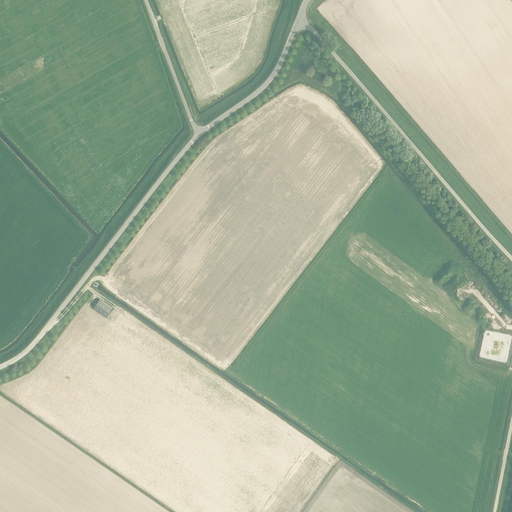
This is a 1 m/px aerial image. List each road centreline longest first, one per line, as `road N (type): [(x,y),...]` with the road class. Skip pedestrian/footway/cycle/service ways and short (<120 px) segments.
road 1 (unclassified): [(511,259),(298,19)]
road 2 (unclassified): [(0,366),(42,333),(200,133)]
road 3 (unclassified): [(200,133),(269,79),(298,19)]
road 4 (unclassified): [(145,0),(200,133)]
